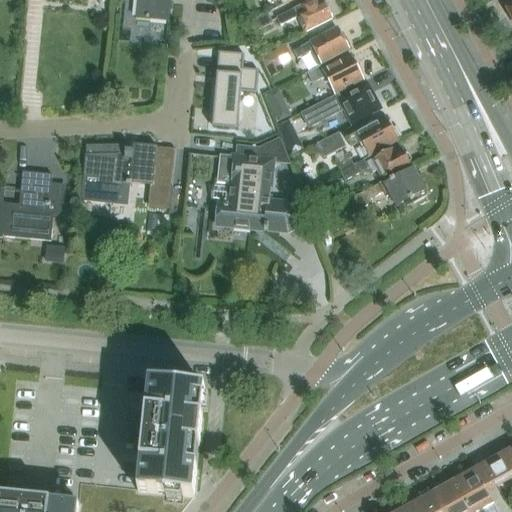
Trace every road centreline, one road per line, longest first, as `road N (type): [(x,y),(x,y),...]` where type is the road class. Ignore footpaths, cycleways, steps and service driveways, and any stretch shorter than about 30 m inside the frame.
road 1 (unclassified): [(317,367),(0,335)]
road 2 (primary): [(284,511),(352,446),(511,355)]
road 3 (residential): [(0,130),(175,120),(179,64)]
road 4 (primary): [(384,356),(319,416),(243,511)]
road 5 (residential): [(333,511),(511,410)]
road 6 (residential): [(317,367),(204,511)]
road 7 (primary): [(511,144),(432,0)]
road 8 (primary): [(511,274),(384,356)]
road 9 (primary): [(462,101),(511,214)]
